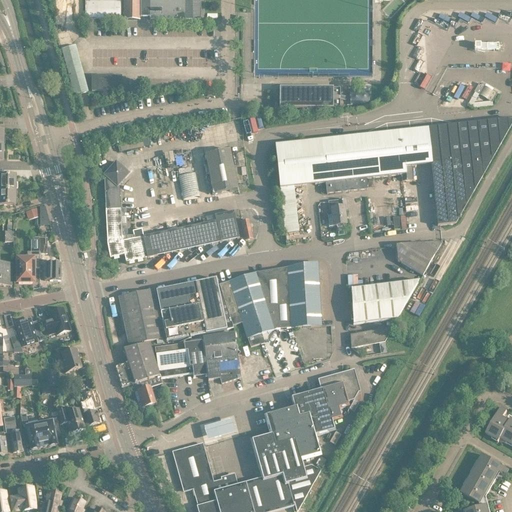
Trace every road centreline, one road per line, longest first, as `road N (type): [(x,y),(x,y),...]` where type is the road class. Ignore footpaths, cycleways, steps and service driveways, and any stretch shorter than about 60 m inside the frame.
road 1 (residential): [(122,439),(342,363),(331,248)]
road 2 (tertiary): [(12,42),(82,290)]
road 3 (residential): [(82,290),(331,248)]
road 4 (tertiary): [(122,439),(82,290)]
road 5 (residential): [(0,473),(122,439)]
